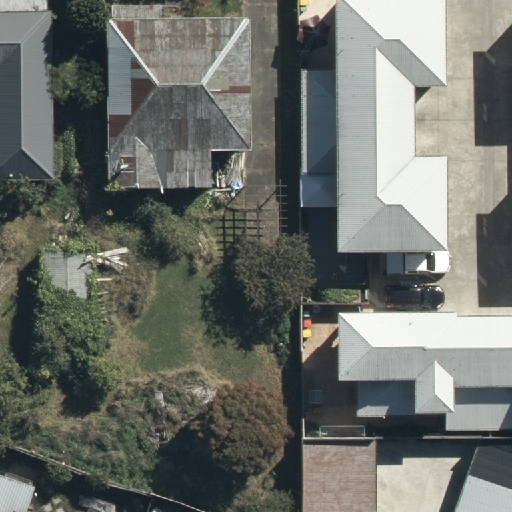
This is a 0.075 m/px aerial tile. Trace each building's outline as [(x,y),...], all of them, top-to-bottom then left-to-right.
[(47,0),(0,0),(0,169),(50,169),(47,0)] [(438,0),(330,0),(331,63),(302,64),(302,163),(336,162),(337,235),(440,234),(440,135),(411,135),(411,64),(439,64),(438,0)] [(246,3),(101,7),(106,180),(205,177),(204,135),(249,134),(246,3)] [(93,242),(40,243),(40,363),(94,362),(93,242)] [(511,297),(336,300),(337,370),(410,369),(410,404),(448,404),(447,369),(511,368),(511,297)] [(446,511),(511,511),(511,434),(473,435),(446,511)] [(300,501),(376,500),(375,437),(299,438),(300,501)] [(0,511),(31,511),(23,509),(35,476),(0,463),(0,511)]
